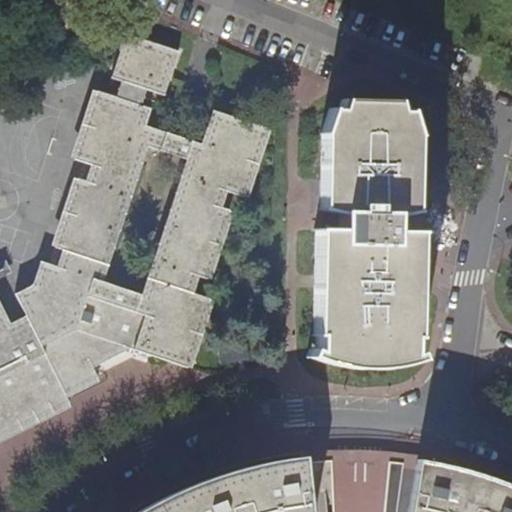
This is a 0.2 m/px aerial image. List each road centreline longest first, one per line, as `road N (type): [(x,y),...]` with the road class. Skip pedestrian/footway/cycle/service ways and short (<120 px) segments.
road 1 (residential): [(439,427),(504,111),(235,0)]
road 2 (residential): [(439,427),(356,417),(249,426),(151,458),(62,511)]
